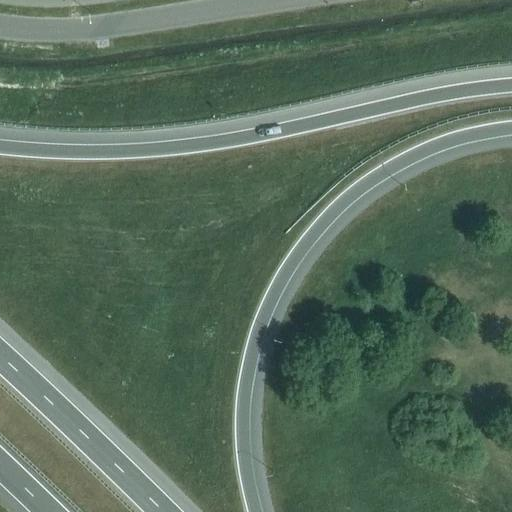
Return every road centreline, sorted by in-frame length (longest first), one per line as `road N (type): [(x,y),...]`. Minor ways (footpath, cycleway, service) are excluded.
road 1 (trunk): [(256,511),(244,447),(251,352),(302,248),(339,206),(387,172),(436,145),(511,129)]
road 2 (trunk): [(511,86),(188,146),(0,147)]
road 3 (tertiary): [(272,0),(69,30),(0,27)]
road 4 (trunk): [(162,511),(0,355)]
